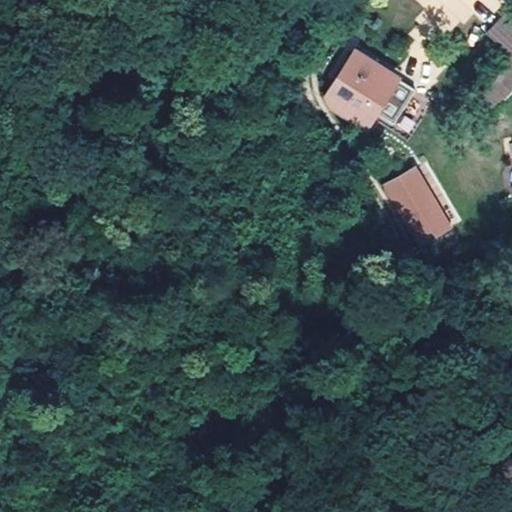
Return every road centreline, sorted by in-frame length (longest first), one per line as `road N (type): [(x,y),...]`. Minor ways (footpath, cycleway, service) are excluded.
road 1 (track): [(172,511),(171,255),(302,110)]
road 2 (track): [(344,0),(311,38),(302,110),(345,148),(445,295),(511,334)]
